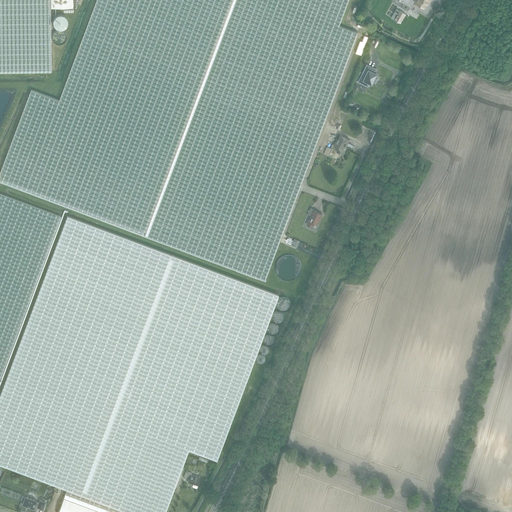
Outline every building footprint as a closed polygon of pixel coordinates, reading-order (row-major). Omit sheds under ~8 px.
[(0,0),(0,72),(51,71),(50,7),(73,7),(72,0),(0,0)] [(0,172),(0,180),(265,280),(358,32),(339,26),(348,0),(96,0),(59,100),(31,89),(0,172)] [(400,11),(394,19),(395,20),(399,22),(404,14),(400,11)] [(61,14),(60,14),(59,14),(58,14),(56,15),(55,15),(55,16),(54,17),(53,19),(53,20),(53,21),(53,22),(53,24),(54,25),(55,26),(55,27),(56,27),(58,28),(59,28),(60,28),(61,28),(63,28),(64,27),(65,27),(66,26),(67,25),(67,24),(68,22),(68,21),(68,20),(67,18),(67,17),(66,16),(65,15),(64,15),(63,14),(61,14)] [(360,50),(365,52),(372,35),(369,33),(366,39),(365,38),(360,50)] [(368,65),(367,65),(367,66),(363,74),(364,74),(360,82),(360,81),(360,82),(368,86),(370,83),(371,84),(372,84),(372,83),(373,81),(375,82),(375,83),(376,82),(378,78),(377,77),(375,76),(376,74),(377,74),(376,74),(375,73),(376,70),(376,69),(376,70),(368,65)] [(349,139),(340,135),(335,146),(338,148),(336,152),(342,154),(344,150),(343,150),(346,143),(347,143),(349,139)] [(0,378),(61,216),(0,193),(0,378)] [(307,225),(308,225),(313,227),(314,224),(317,225),(322,214),(314,210),(314,209),(311,208),(309,212),(308,214),(311,216),(307,225)] [(217,460),(278,295),(67,216),(0,394),(0,464),(66,489),(58,511),(164,511),(188,450),(217,460)] [(300,271),(300,268),(300,267),(299,264),(299,263),(297,261),(295,259),(293,258),(292,257),(290,257),(287,257),(285,257),(282,258),(281,260),(279,261),(278,263),(277,266),(277,268),(277,270),(277,272),(278,275),(280,276),(281,278),(283,279),(285,280),(288,280),(291,280),(292,280),(295,278),(296,277),(298,275),(299,273),(300,271)] [(285,297),(283,297),(282,297),(281,298),(280,298),(279,299),(278,300),(277,301),(277,302),(276,303),(276,304),(276,305),(277,306),(277,308),(278,309),(279,309),(280,310),(281,311),(282,311),(283,311),(285,311),(286,311),(287,310),(288,309),(289,309),(289,308),(290,306),(290,305),(290,304),(290,303),(290,302),(289,301),(289,300),(288,299),(287,298),(286,298),(285,297)] [(279,311),(278,311),(277,311),(276,312),(275,312),(274,313),(273,314),(273,315),(272,316),(272,317),(272,318),(273,319),(273,320),(274,321),(274,322),(275,323),(276,323),(277,323),(278,323),(279,323),(280,323),(281,323),(282,322),(283,321),(284,320),(284,319),(284,318),(284,317),(284,316),(284,315),(284,314),(283,313),(282,313),(281,312),(280,312),(279,311)] [(274,323),(273,323),(272,323),(271,324),(270,324),(270,325),(269,325),(268,326),(268,327),(268,328),(268,329),(268,330),(268,331),(268,332),(269,333),(270,333),(270,334),(271,334),(272,335),(273,335),(274,335),(275,334),(276,334),(277,333),(278,333),(278,332),(279,331),(279,330),(279,329),(279,328),(279,327),(278,326),(278,325),(277,325),(276,324),(275,324),(274,323)] [(270,335),(269,335),(268,335),(267,335),(266,335),(266,336),(265,337),(264,337),(264,338),(264,339),(264,340),(264,341),(264,342),(264,343),(265,343),(266,344),(266,345),(267,345),(268,345),(269,345),(270,345),(271,345),(272,345),(272,344),(273,343),(274,342),(274,341),(274,340),(274,339),(274,338),(273,337),(272,336),(272,335),(271,335),(270,335)] [(265,345),(264,345),(263,345),(263,346),(262,346),(261,346),(261,347),(260,348),(260,349),(260,350),(260,351),(260,352),(261,352),(261,353),(262,353),(263,354),(264,354),(265,354),(266,354),(266,353),(267,353),(267,352),(268,352),(268,351),(268,350),(269,350),(268,349),(268,348),(267,347),(267,346),(266,346),(265,345)] [(262,354),(261,354),(260,354),(259,355),(258,355),(257,356),(257,357),(256,358),(256,359),(256,360),(257,360),(257,361),(257,362),(258,362),(259,363),(260,363),(261,363),(262,363),(263,363),(264,362),(265,361),(265,360),(265,359),(265,358),(265,357),(264,356),(264,355),(263,355),(262,355),(262,354)] [(184,476),(189,478),(188,481),(193,483),(192,486),(193,487),(196,488),(197,488),(198,485),(197,485),(200,478),(191,474),(191,473),(186,471),(184,476)] [(23,503),(22,504),(23,504),(27,505),(27,506),(29,506),(33,508),(34,508),(35,505),(38,506),(37,507),(43,510),(46,502),(40,500),(39,503),(36,502),(36,501),(37,500),(36,500),(26,496),(25,496),(25,497),(23,496),(21,500),(24,501),(23,503)]
